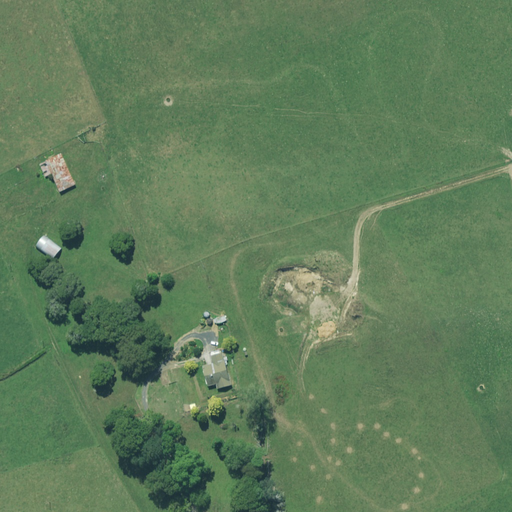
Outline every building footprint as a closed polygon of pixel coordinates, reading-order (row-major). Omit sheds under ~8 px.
[(76,185),(63,156),(41,166),(46,177),(52,174),(60,192),(76,185)] [(62,249),(44,237),(37,247),(54,259),(62,249)] [(217,334),(215,327),(204,330),(206,337),(217,334)] [(233,385),(222,350),(210,353),(213,364),(204,367),(210,386),(217,384),(219,389),(233,385)] [(185,354),(177,356),(179,362),(187,360),(185,354)]
